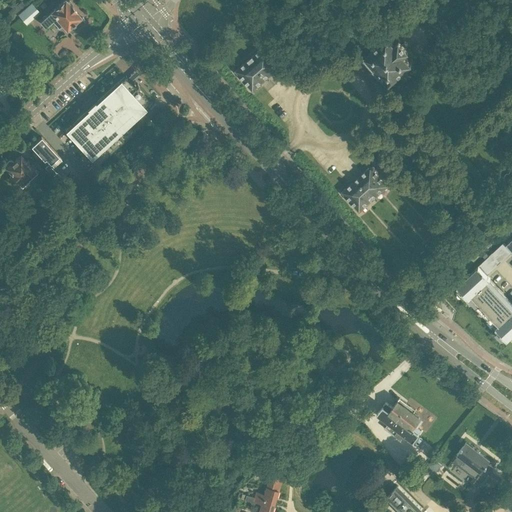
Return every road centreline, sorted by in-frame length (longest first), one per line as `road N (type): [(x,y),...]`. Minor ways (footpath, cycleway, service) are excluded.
road 1 (primary): [(143,20),(377,286)]
road 2 (tertiary): [(143,20),(0,140)]
road 3 (primary): [(377,286),(428,339),(511,405)]
road 4 (primary): [(511,386),(377,286)]
road 5 (residential): [(100,511),(0,395)]
